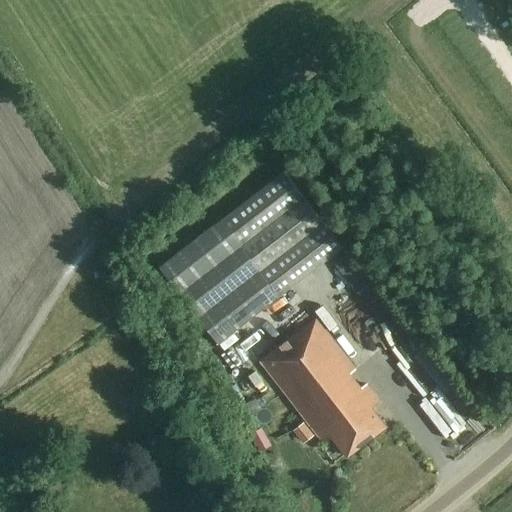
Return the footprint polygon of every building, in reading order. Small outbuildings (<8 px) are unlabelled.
[(284,174),(159,269),(216,345),(342,250),(284,174)] [(348,283),(363,270),(354,258),(358,256),(352,251),(335,266),(348,283)] [(363,270),(348,283),(358,295),(381,275),(371,263),(363,270)] [(315,320),(259,363),(323,445),(332,438),(346,457),(384,427),(370,410),(379,403),(365,385),(359,389),(349,375),(354,371),(315,320)] [(260,429),(250,435),(259,452),(271,446),(262,429),(260,429)] [(67,497),(59,481),(42,489),(50,507),(67,497)]
